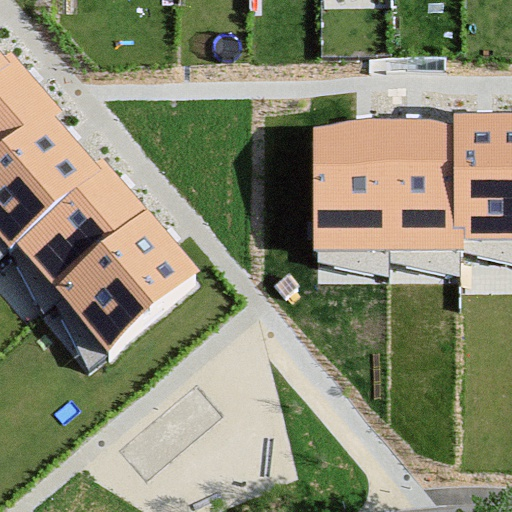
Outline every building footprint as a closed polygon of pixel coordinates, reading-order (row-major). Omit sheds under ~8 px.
[(2,73),(0,74),(0,167),(45,128),(54,120),(8,68),(2,73)] [(45,128),(0,167),(0,246),(11,259),(18,252),(93,182),(45,128)] [(511,138),(462,138),(462,148),(463,251),(511,251),(511,138)] [(389,148),(316,148),(316,261),(389,261),(389,148)] [(462,148),(389,148),(389,261),(463,261),(463,251),(462,148)] [(148,232),(100,176),(93,182),(18,252),(63,306),(148,232)] [(195,288),(148,232),(63,306),(109,360),(195,288)]
